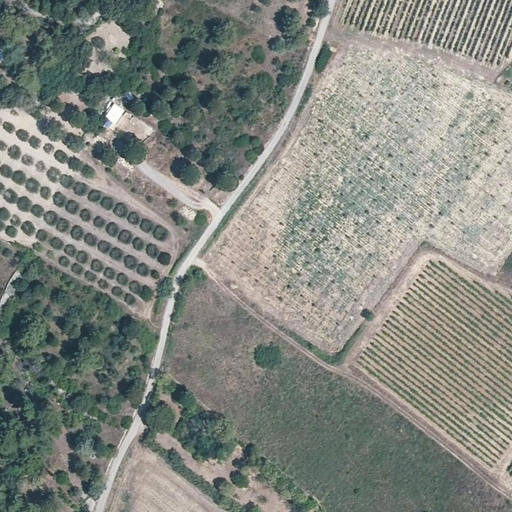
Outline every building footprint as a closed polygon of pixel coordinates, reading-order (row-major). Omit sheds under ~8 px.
[(115,104),(105,118),(116,125),(125,111),(115,104)] [(25,368),(13,358),(9,365),(20,374),(25,368)] [(35,429),(44,419),(37,413),(28,424),(35,429)] [(217,426),(205,417),(201,423),(213,432),(217,426)] [(228,435),(217,426),(213,432),(224,441),(228,435)]
